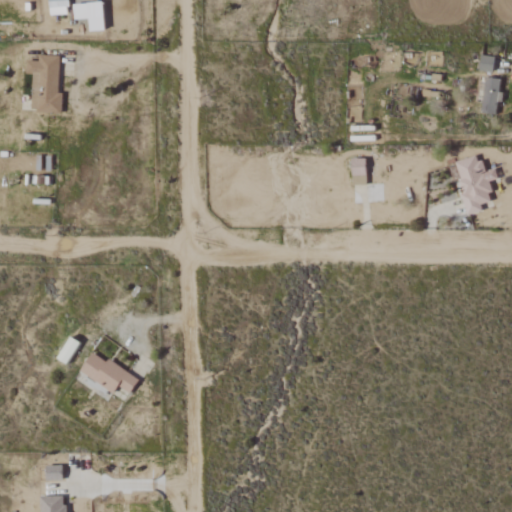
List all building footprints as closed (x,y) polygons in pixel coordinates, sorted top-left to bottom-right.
[(47,0),(48,15),(67,15),(66,0),(47,0)] [(103,31),(100,2),(71,5),(73,20),(86,19),(87,32),(103,31)] [(31,75),(29,112),(60,114),(61,94),(58,94),(59,56),(38,55),(38,62),(25,61),(24,74),(31,75)] [(491,73),(494,58),(479,56),(477,70),(491,73)] [(478,113),(495,115),(500,80),(484,78),(478,113)] [(452,163),(467,215),(481,211),(479,205),(489,202),(487,194),(492,193),(489,182),(497,180),(494,169),(483,173),(478,155),(452,163)] [(351,186),(365,185),(364,159),(350,159),(351,186)] [(78,343),(66,338),(56,361),(68,366),(78,343)] [(78,372),(112,394),(116,386),(129,394),(138,380),(106,359),(104,362),(90,353),(78,372)] [(61,466),(44,467),(45,481),(61,480),(61,466)]
